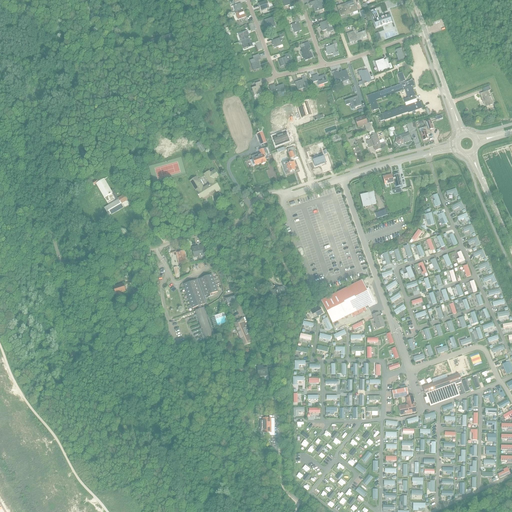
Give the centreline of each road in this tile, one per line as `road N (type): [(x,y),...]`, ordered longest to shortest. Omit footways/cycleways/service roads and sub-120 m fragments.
road 1 (unclassified): [(160,245),(239,221),(268,191),(283,197),(341,178)]
road 2 (unclassified): [(341,178),(394,330)]
road 3 (residential): [(248,0),(274,74),(323,65)]
